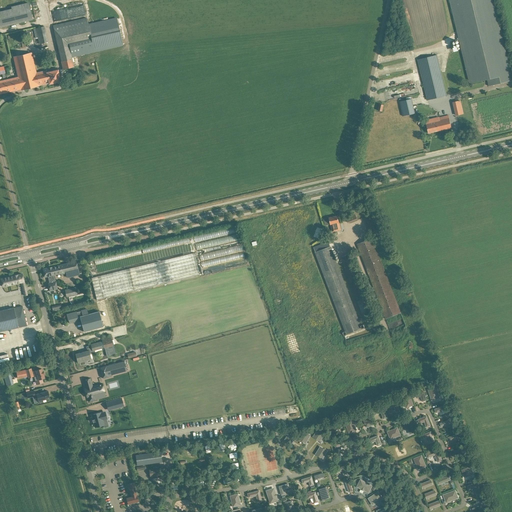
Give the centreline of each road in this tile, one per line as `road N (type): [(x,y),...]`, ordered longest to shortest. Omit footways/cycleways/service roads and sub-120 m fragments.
road 1 (unclassified): [(99,511),(30,258)]
road 2 (primary): [(157,226),(353,181)]
road 3 (unclassified): [(353,181),(388,0)]
road 4 (primary): [(353,181),(511,144)]
road 5 (primary): [(157,226),(0,258)]
road 6 (primary): [(30,258),(157,226)]
